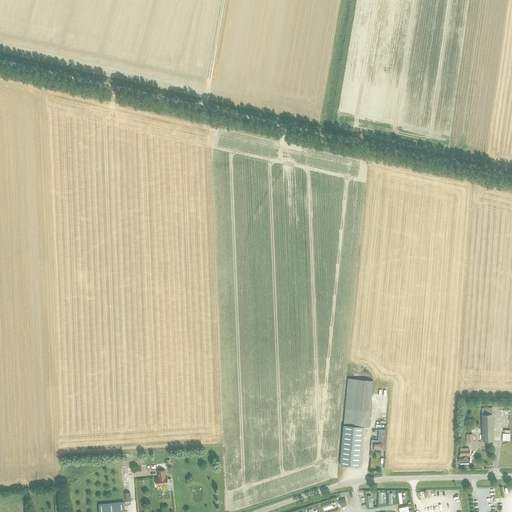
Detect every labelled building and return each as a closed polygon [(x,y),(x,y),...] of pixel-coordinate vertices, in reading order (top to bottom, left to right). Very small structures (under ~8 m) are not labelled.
[(347,379),(343,424),(369,426),(373,381),(347,379)] [(493,441),(492,410),(492,407),(481,407),(483,442),(493,441)] [(344,425),(340,465),(360,467),(363,427),(344,425)] [(371,443),(371,448),(374,448),(374,449),(385,450),(385,445),(387,430),(379,429),(378,440),(372,440),(371,443)] [(459,463),(470,463),(470,451),(468,451),(468,447),(460,447),(460,454),(459,454),(459,463)] [(159,478),(156,478),(157,487),(167,485),(168,490),(172,489),(171,479),(167,479),(167,477),(166,477),(165,470),(158,471),(159,478)] [(99,511),(124,511),(123,502),(99,504),(99,511)]
